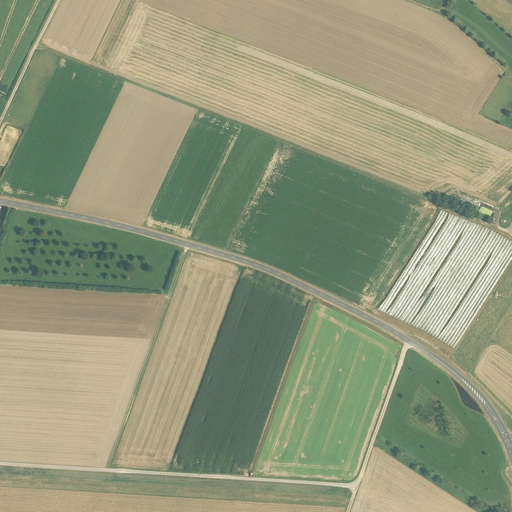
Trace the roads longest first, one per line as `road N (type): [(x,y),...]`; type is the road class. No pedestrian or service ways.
road 1 (tertiary): [(507,442),(455,373),(301,284),(140,231),(0,201)]
road 2 (track): [(35,47),(496,228)]
road 3 (track): [(356,486),(0,464)]
road 4 (track): [(107,470),(188,245)]
road 5 (track): [(347,511),(408,340)]
road 6 (track): [(0,122),(59,0)]
